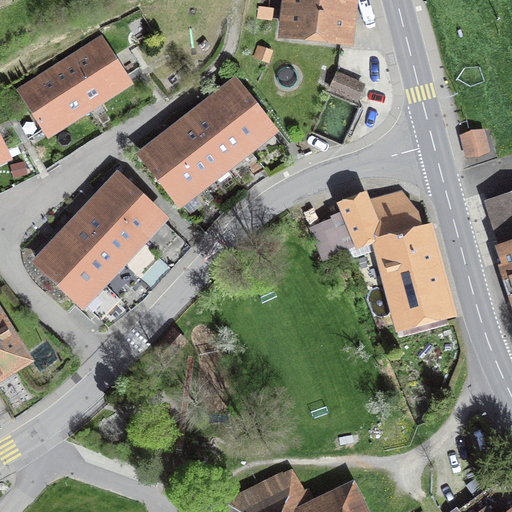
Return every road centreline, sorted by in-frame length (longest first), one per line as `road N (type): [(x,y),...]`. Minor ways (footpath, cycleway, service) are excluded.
road 1 (residential): [(38,434),(284,198),(434,145)]
road 2 (tertiary): [(434,145),(498,367)]
road 3 (track): [(144,0),(0,76)]
road 4 (tertiary): [(396,0),(434,145)]
